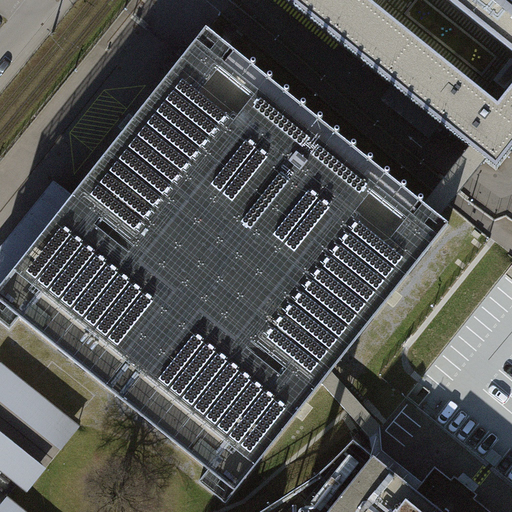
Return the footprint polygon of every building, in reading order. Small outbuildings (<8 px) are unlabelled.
[(511,147),(511,0),(269,0),(489,176),(511,147)] [(449,226),(206,31),(171,75),(72,198),(53,183),(0,249),(0,321),(10,329),(18,319),(209,471),(200,482),(226,503),(449,226)] [(0,473),(28,497),(48,474),(0,432),(0,473)] [(487,511),(461,491),(440,474),(423,495),(373,456),(327,511),(487,511)] [(1,511),(20,511),(9,503),(1,511)]
